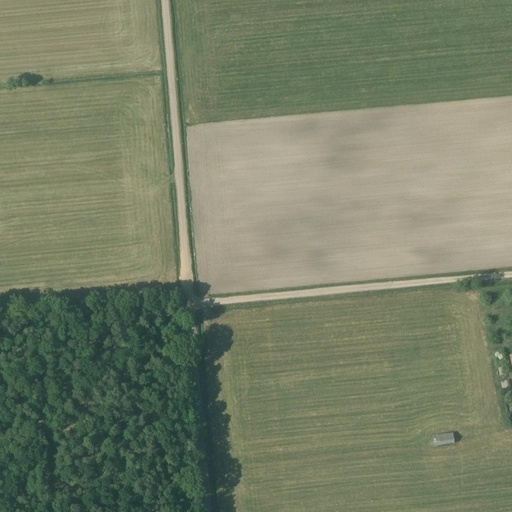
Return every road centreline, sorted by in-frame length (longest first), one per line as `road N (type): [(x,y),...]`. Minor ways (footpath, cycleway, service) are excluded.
road 1 (track): [(164,0),(207,511)]
road 2 (track): [(511,274),(188,304)]
